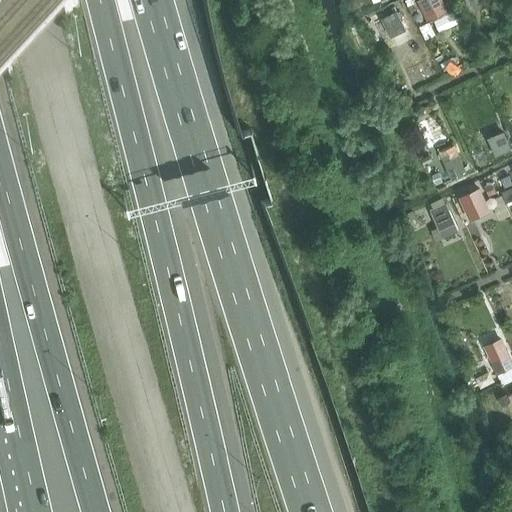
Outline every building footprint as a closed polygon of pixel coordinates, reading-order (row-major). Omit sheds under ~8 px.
[(418,0),(427,20),(451,10),(446,0),(418,0)] [(458,8),(437,18),(445,35),(466,24),(458,8)] [(408,36),(397,14),(378,23),(389,46),(408,36)] [(498,153),(511,147),(511,142),(507,128),(491,134),(498,153)] [(468,169),(458,148),(440,156),(449,177),(468,169)] [(461,194),(473,219),(494,209),(482,184),(461,194)] [(511,364),(503,345),(484,354),(493,374),(511,364)]
